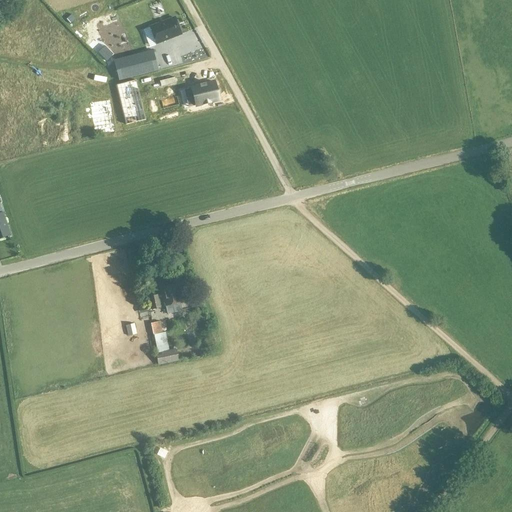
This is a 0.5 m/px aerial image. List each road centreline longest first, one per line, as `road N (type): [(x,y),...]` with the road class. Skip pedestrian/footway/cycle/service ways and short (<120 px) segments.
road 1 (unclassified): [(0,272),(511,143)]
road 2 (track): [(293,197),(511,397)]
road 3 (track): [(293,197),(185,0)]
road 4 (track): [(511,405),(424,511)]
